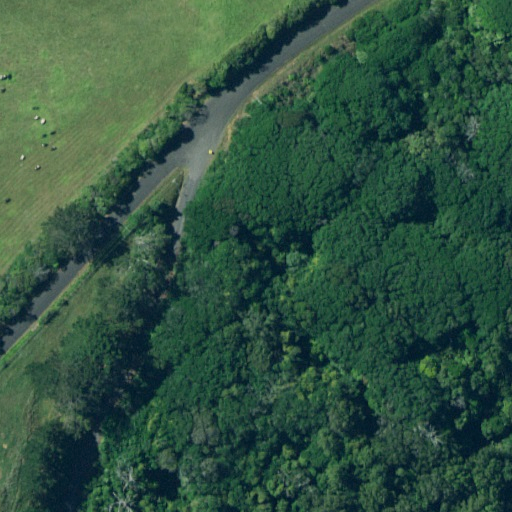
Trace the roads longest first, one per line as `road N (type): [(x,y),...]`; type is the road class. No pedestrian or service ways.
road 1 (unclassified): [(84,511),(232,83)]
road 2 (unclassified): [(0,337),(232,83)]
road 3 (unclassified): [(232,83),(355,0)]
